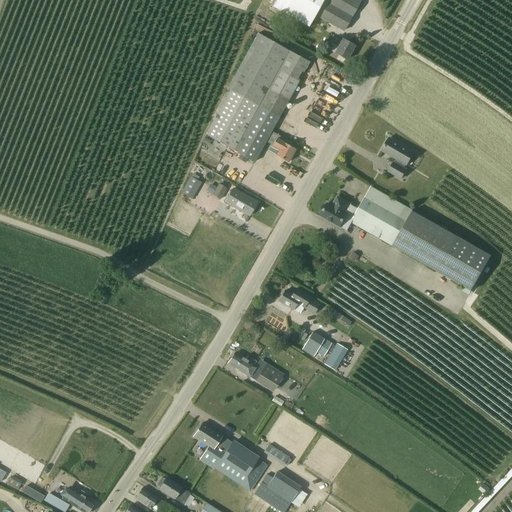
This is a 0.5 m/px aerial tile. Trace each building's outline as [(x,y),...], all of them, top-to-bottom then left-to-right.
[(309,27),(315,16),(344,32),(360,1),(358,0),(275,0),(272,7),(309,27)] [(295,150),(290,147),(291,143),(271,132),(309,62),(289,52),(258,34),(227,89),(230,90),(205,135),(234,151),(254,163),(265,143),(271,146),(271,147),(279,151),(276,156),(288,163),(295,150)] [(354,47),(342,40),(338,48),(331,44),(328,50),(335,53),(334,54),(347,60),(354,47)] [(414,153),(389,138),(382,151),(397,160),(396,163),(393,162),(387,172),(401,180),(407,170),(404,168),(406,165),(414,153)] [(190,199),(201,182),(189,176),(179,192),(190,199)] [(220,200),(226,189),(218,184),(216,189),(210,186),(207,191),(213,194),(212,196),(220,200)] [(393,246),(471,292),(491,257),(371,187),(352,220),(352,221),(351,223),(393,246)] [(257,203),(233,189),(225,203),(249,216),(257,203)] [(339,227),(345,218),(351,221),(357,210),(349,205),(350,204),(337,197),(332,206),(327,203),(320,216),(339,227)] [(285,291),(279,302),(281,303),(282,305),(285,307),(287,306),(293,310),(296,304),(314,315),(319,305),(310,299),(311,298),(295,289),(292,295),(285,291)] [(343,317),(341,320),(349,326),(352,322),(343,317)] [(312,333),(302,350),(313,357),(316,352),(323,357),(330,344),(312,333)] [(336,344),(324,364),(335,371),(347,350),(336,344)] [(234,353),(228,364),(247,376),(249,373),(254,366),(256,362),(247,357),(245,360),(234,353)] [(266,364),(257,378),(274,389),(283,375),(266,364)] [(272,401),(280,406),(283,401),(275,396),(272,401)] [(193,437),(208,447),(199,460),(214,470),(215,469),(249,492),(267,466),(257,459),(259,457),(232,440),(231,442),(221,436),(202,424),(193,437)] [(287,456),(269,445),(264,452),(282,464),(287,456)] [(300,488),(276,472),(272,478),(266,474),(255,492),(285,511),(291,503),(290,502),(300,488)] [(16,490),(19,483),(8,477),(4,484),(16,490)] [(157,485),(159,488),(158,489),(174,499),(174,500),(174,499),(183,505),(190,494),(181,488),(166,478),(165,479),(161,478),(157,485)] [(27,480),(24,484),(38,493),(41,488),(27,480)] [(40,501),(43,494),(22,486),(19,493),(40,501)] [(69,503),(82,511),(88,511),(94,503),(87,499),(88,496),(81,491),(80,494),(70,487),(61,501),(49,493),(45,499),(64,511),(69,503)] [(159,508),(163,502),(142,488),(135,499),(150,509),(151,508),(153,505),(159,508)] [(181,511),(164,501),(163,502),(158,510),(160,511),(181,511)] [(220,511),(206,503),(200,511),(220,511)]
